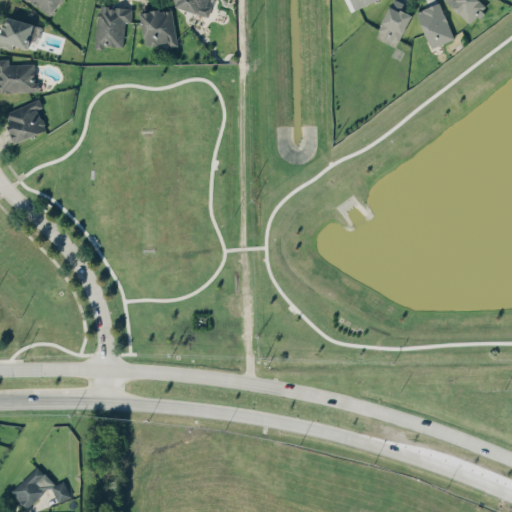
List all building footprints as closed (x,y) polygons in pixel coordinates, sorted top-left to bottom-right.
[(29,0),(49,15),(61,0),(29,0)] [(173,0),(172,5),(208,16),(211,7),(208,6),(209,0),(173,0)] [(350,0),(354,8),(376,0),(350,0)] [(487,6),(480,0),(445,0),(469,23),(477,15),(478,16),(487,6)] [(454,38),(439,2),(416,11),(431,47),(454,38)] [(94,47),(103,48),(104,44),(122,47),(125,21),(130,21),(132,8),(99,5),(94,47)] [(178,45),(171,8),(140,13),(146,46),(167,42),(168,47),(178,45)] [(0,39),(0,45),(12,48),(13,44),(28,47),(30,38),(36,39),(39,24),(5,17),(0,39)] [(8,64),(8,58),(0,58),(0,92),(39,91),(39,81),(35,81),(34,62),(8,64)] [(46,130),(38,108),(42,107),(39,98),(3,113),(15,142),(46,130)] [(10,490),(26,508),(49,487),(61,501),(71,493),(61,481),(56,485),(38,465),(10,490)]
